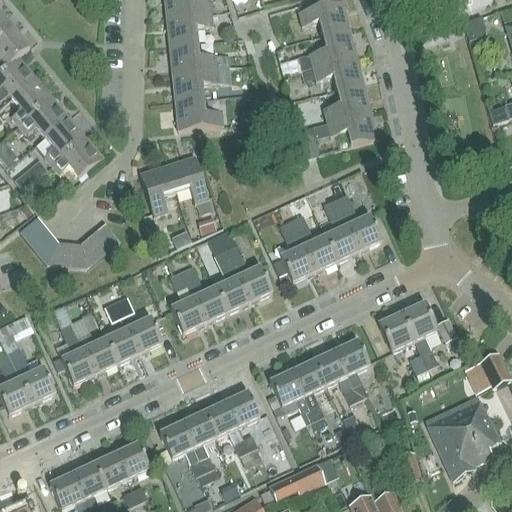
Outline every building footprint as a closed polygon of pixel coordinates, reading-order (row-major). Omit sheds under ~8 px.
[(163,0),(166,22),(211,18),(209,4),(193,5),(191,0),(163,0)] [(322,41),(349,34),(342,6),(298,17),(302,31),(318,27),(322,41)] [(452,22),(458,37),(472,31),(466,16),(452,22)] [(0,42),(12,33),(0,18),(0,42)] [(212,32),(211,18),(166,22),(169,51),(197,48),(195,34),(212,32)] [(0,42),(0,77),(18,62),(29,53),(12,33),(0,42)] [(325,54),(309,59),(297,62),(300,75),(312,72),(356,62),(349,34),(322,41),(325,54)] [(198,62),(197,48),(169,51),(172,79),(216,74),(215,60),(198,62)] [(276,73),(288,69),(283,53),(271,57),(276,73)] [(18,62),(0,77),(0,105),(8,99),(11,103),(35,83),(18,62)] [(363,89),(356,62),(312,72),(313,75),(301,77),(303,87),(315,84),(316,86),(332,82),(336,96),(363,89)] [(218,89),(216,74),(172,79),(175,107),(203,104),(201,90),(218,89)] [(11,122),(18,131),(52,103),(35,83),(11,103),(21,114),(11,122)] [(323,114),(326,127),(370,117),(363,89),(336,96),(339,109),(323,114)] [(69,123),(52,103),(18,131),(26,139),(35,132),(45,143),(69,123)] [(204,118),(203,104),(175,107),(178,136),(222,131),(221,116),(204,118)] [(436,141),(460,136),(453,109),(430,114),(436,141)] [(377,145),(370,117),(326,127),(330,141),(346,137),(350,151),(377,145)] [(85,143),(69,123),(45,143),(54,154),(44,162),(52,171),(85,143)] [(102,163),(85,143),(52,171),(59,180),(69,172),(78,183),(102,163)] [(194,161),(167,170),(175,197),(189,193),(194,209),(208,204),(194,161)] [(175,197),(167,170),(139,179),(153,222),(167,217),(162,201),(175,197)] [(357,227),(344,200),(334,204),(359,257),(381,247),(369,221),(357,227)] [(359,257),(334,204),(324,210),(336,236),(324,242),(336,268),(359,257)] [(314,247),(302,220),(290,226),(314,278),(336,268),(324,242),(314,247)] [(20,236),(27,245),(44,230),(37,222),(20,236)] [(280,263),(280,264),(272,268),(277,278),(285,274),(292,289),(314,278),(290,226),(278,231),(291,258),(280,263)] [(105,229),(96,235),(111,253),(119,246),(105,229)] [(51,239),(44,230),(27,245),(34,253),(51,239)] [(111,253),(96,235),(88,242),(102,260),(111,253)] [(46,269),(58,247),(51,239),(34,253),(46,269)] [(87,273),(102,260),(88,242),(79,249),(87,273)] [(231,246),(222,250),(249,308),(272,298),(260,272),(248,278),(236,250),(233,251),(231,246)] [(67,271),(69,248),(58,247),(46,269),(67,271)] [(87,273),(79,249),(69,248),(67,271),(87,273)] [(249,308),(222,250),(217,252),(219,257),(213,261),(224,289),(215,293),(227,319),(249,308)] [(192,272),(180,277),(204,329),(227,319),(215,293),(203,299),(192,272)] [(204,329),(180,277),(169,282),(180,309),(170,314),(182,340),(204,329)] [(127,301),(115,307),(122,322),(133,317),(127,301)] [(122,322),(115,307),(103,312),(109,328),(122,322)] [(436,337),(423,309),(401,319),(427,375),(437,370),(423,343),(436,337)] [(73,391),(95,380),(83,355),(71,327),(63,310),(51,316),(59,333),(71,360),(61,365),(73,391)] [(427,375),(401,319),(378,330),(391,358),(401,353),(415,381),(427,375)] [(25,320),(12,326),(0,331),(0,348),(6,358),(19,384),(31,410),(55,399),(43,373),(29,380),(19,353),(12,342),(31,333),(25,320)] [(83,322),(71,327),(83,355),(95,380),(117,370),(105,344),(94,350),(83,322)] [(150,323),(138,329),(128,334),(140,359),(162,349),(150,323)] [(445,347),(456,341),(447,323),(436,329),(445,347)] [(140,359),(128,334),(105,344),(117,370),(140,359)] [(357,346),(335,356),(347,382),(369,372),(357,346)] [(347,382),(335,356),(313,367),(325,392),(337,387),(348,411),(357,407),(351,394),(346,383),(347,382)] [(31,410),(19,384),(6,358),(0,360),(0,370),(7,390),(0,393),(0,403),(8,421),(31,410)] [(497,360),(478,370),(466,376),(476,400),(489,394),(490,397),(510,387),(497,360)] [(291,377),(313,426),(323,422),(312,399),(325,392),(313,367),(291,377)] [(313,426),(291,377),(269,387),(275,400),(267,404),(274,418),(282,414),(285,420),(297,414),(299,419),(304,430),(313,426)] [(361,389),(351,394),(357,407),(367,402),(361,389)] [(259,423),(247,398),(225,408),(254,470),(261,466),(255,450),(245,430),(259,423)] [(488,454),(500,448),(477,402),(424,427),(452,488),(475,475),(473,472),(492,461),(488,454)] [(254,470),(225,408),(203,418),(215,444),(227,438),(239,461),(245,473),(254,470)] [(203,418),(181,429),(208,487),(212,485),(217,481),(203,449),(215,444),(203,418)] [(208,487),(181,429),(159,439),(171,464),(185,458),(200,491),(208,487)] [(137,449),(115,459),(127,485),(149,474),(137,449)] [(408,489),(422,485),(413,457),(399,461),(408,489)] [(127,485),(115,459),(93,470),(105,495),(127,485)] [(253,472),(257,481),(282,471),(279,462),(253,472)] [(105,495),(93,470),(71,480),(85,511),(97,511),(93,501),(105,495)] [(316,471),(270,493),(276,506),(297,496),(299,500),(324,488),(316,471)] [(85,511),(71,480),(49,490),(59,511),(68,511),(74,510),(74,511),(85,511)] [(353,488),(359,501),(368,497),(361,484),(353,488)] [(140,492),(132,496),(138,509),(146,505),(140,492)] [(130,511),(138,509),(132,496),(123,500),(128,511),(130,511)] [(377,511),(400,511),(393,497),(375,506),(377,511)] [(25,498),(5,508),(6,511),(24,511),(30,509),(25,498)] [(176,511),(198,511),(207,509),(203,499),(176,509),(176,511)] [(260,511),(254,502),(239,511),(260,511)]
